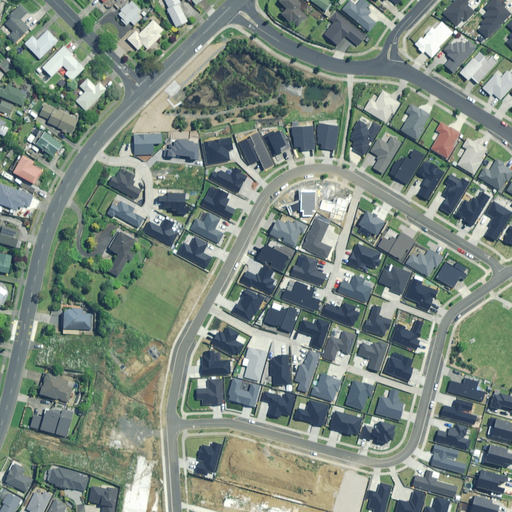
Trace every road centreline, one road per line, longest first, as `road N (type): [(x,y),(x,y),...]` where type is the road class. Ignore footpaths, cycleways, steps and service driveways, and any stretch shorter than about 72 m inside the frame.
road 1 (residential): [(427,395),(409,451),(385,463),(234,424),(171,425)]
road 2 (tertiary): [(90,149),(42,246),(0,429)]
road 3 (residential): [(361,182),(312,168),(274,186),(207,309)]
road 4 (residential): [(231,5),(287,47),(328,64),(387,69)]
road 5 (residential): [(503,277),(487,259),(361,182)]
road 6 (residential): [(503,277),(444,324),(427,395)]
road 7 (residential): [(387,69),(419,78),(511,137)]
road 8 (residential): [(144,92),(52,0)]
road 9 (residential): [(207,309),(181,355),(171,425)]
road 10 (tertiary): [(231,5),(144,92)]
